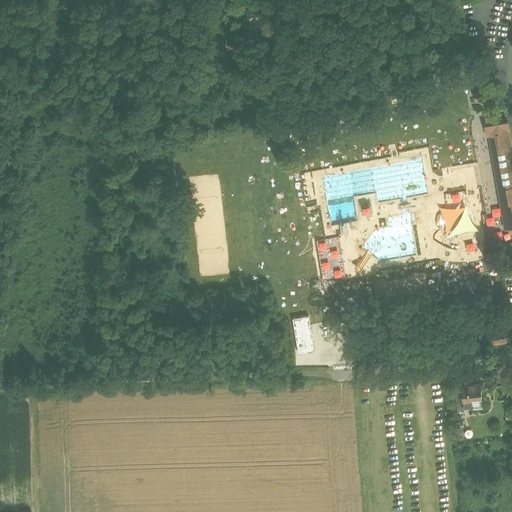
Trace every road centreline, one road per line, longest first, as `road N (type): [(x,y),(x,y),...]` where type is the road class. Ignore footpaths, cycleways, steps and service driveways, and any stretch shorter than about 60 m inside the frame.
road 1 (track): [(34,391),(511,357)]
road 2 (track): [(41,511),(34,391)]
